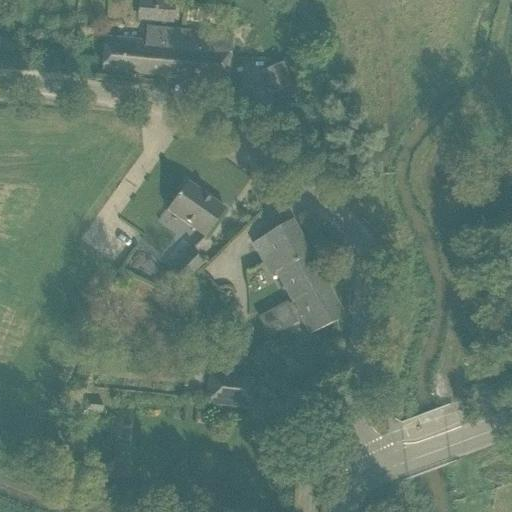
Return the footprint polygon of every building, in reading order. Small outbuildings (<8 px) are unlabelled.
[(155,0),(153,20),(171,22),(173,2),(155,0)] [(101,72),(228,84),(232,36),(146,27),(145,42),(105,38),(101,72)] [(165,210),(203,238),(224,210),(185,182),(165,210)] [(272,313),(282,330),(295,323),(294,320),(300,317),(310,337),(344,319),(291,220),(251,241),(271,279),(277,276),(293,305),(287,308),(286,305),(272,313)] [(126,268),(140,278),(156,256),(141,245),(126,268)] [(169,274),(162,281),(171,291),(179,284),(180,285),(202,264),(189,251),(167,272),(169,274)] [(204,405),(249,409),(253,378),(207,374),(204,405)] [(83,397),(81,414),(100,416),(101,409),(97,409),(98,398),(83,397)]
